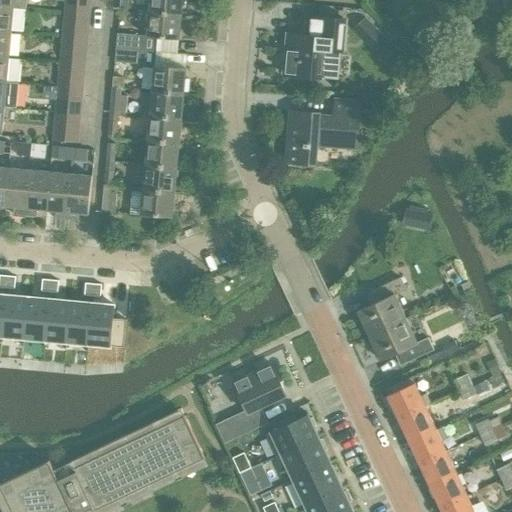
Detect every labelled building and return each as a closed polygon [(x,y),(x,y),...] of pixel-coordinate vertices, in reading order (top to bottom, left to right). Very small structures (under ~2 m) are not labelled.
[(27,10),(27,0),(0,0),(0,5),(15,7),(15,10),(27,10)] [(129,9),(129,0),(120,0),(120,8),(129,9)] [(183,13),(183,0),(152,0),(151,11),(183,13)] [(90,19),(91,5),(67,3),(66,17),(90,19)] [(0,30),(13,32),(15,10),(15,7),(0,5),(0,30)] [(180,39),(183,13),(151,11),(149,36),(180,39)] [(343,18),(341,18),(310,15),(308,15),(306,35),(288,33),(284,74),(337,79),(343,18)] [(89,33),(90,19),(66,17),(64,31),(89,33)] [(375,25),(364,36),(376,48),(387,37),(375,25)] [(0,55),(10,57),(13,32),(0,30),(0,55)] [(88,46),(89,33),(64,31),(63,44),(88,46)] [(142,49),(144,35),(119,33),(118,47),(142,49)] [(86,60),(88,46),(63,44),(62,58),(86,60)] [(141,64),(142,49),(118,47),(117,61),(141,64)] [(0,80),(8,82),(10,57),(0,55),(0,80)] [(85,73),(86,60),(62,58),(61,71),(85,73)] [(186,92),(188,67),(156,65),(154,90),(186,92)] [(84,87),(85,73),(61,71),(59,85),(84,87)] [(17,108),(20,84),(8,82),(0,80),(0,105),(6,106),(6,107),(17,108)] [(83,100),(84,87),(59,85),(59,86),(58,98),(83,100)] [(113,86),(111,111),(119,112),(121,87),(113,86)] [(183,117),(186,92),(154,90),(152,114),(183,117)] [(81,115),(83,100),(58,98),(57,113),(81,115)] [(359,147),(362,101),(337,99),(335,115),(321,114),(321,112),(293,110),(289,161),(317,163),(318,144),(359,147)] [(80,128),(81,115),(57,113),(56,126),(80,128)] [(181,142),(183,117),(152,114),(149,139),(181,142)] [(117,136),(118,119),(110,118),(109,136),(117,136)] [(79,142),(80,128),(56,126),(54,140),(79,142)] [(179,167),(181,142),(149,139),(147,164),(179,167)] [(115,161),(116,143),(108,142),(106,161),(115,161)] [(31,155),(32,147),(32,144),(20,143),(19,154),(31,155)] [(46,156),(47,145),(32,144),(32,147),(31,155),(46,156)] [(73,159),(74,152),(74,147),(61,146),(60,158),(73,159)] [(88,160),(88,150),(88,149),(74,147),(74,152),(73,159),(88,160)] [(177,191),(179,167),(147,164),(145,188),(177,191)] [(0,205),(6,206),(10,167),(0,166),(0,205)] [(26,215),(30,169),(10,167),(6,206),(15,207),(14,214),(26,215)] [(112,186),(114,168),(106,167),(104,185),(105,185),(112,186)] [(48,210),(51,171),(30,169),(26,215),(38,216),(39,209),(48,210)] [(68,218),(72,173),(51,171),(48,210),(57,211),(56,217),(68,218)] [(90,214),(94,175),(72,173),(68,218),(79,219),(80,213),(90,214)] [(119,186),(112,186),(105,185),(103,210),(116,212),(119,186)] [(174,216),(177,191),(145,188),(132,187),(129,212),(174,216)] [(332,199),(317,201),(317,214),(332,208),(332,199)] [(422,212),(418,228),(430,230),(433,214),(422,212)] [(8,276),(7,288),(15,288),(16,276),(8,276)] [(371,335),(407,319),(396,295),(407,289),(402,277),(368,292),(373,303),(360,310),(371,335)] [(43,279),(42,291),(50,292),(51,279),(43,279)] [(51,279),(50,292),(58,292),(59,280),(51,279)] [(86,283),(84,295),(93,296),(94,283),(86,283)] [(94,283),(93,296),(101,296),(101,289),(102,284),(94,283)] [(6,295),(2,336),(24,338),(28,297),(6,295)] [(28,297),(24,338),(45,340),(49,299),(28,297)] [(49,299),(45,340),(67,342),(70,301),(49,299)] [(70,301),(67,342),(88,344),(92,303),(70,301)] [(92,303),(88,344),(124,347),(126,319),(113,318),(114,305),(92,303)] [(418,343),(407,319),(371,335),(382,359),(397,352),(402,365),(435,350),(430,337),(418,343)] [(460,338),(442,347),(445,355),(458,349),(463,346),(460,338)] [(496,359),(487,363),(493,375),(501,372),(496,359)] [(269,423),(267,419),(262,408),(288,395),(273,364),(235,382),(248,410),(231,418),(217,425),(225,443),(269,423)] [(454,380),(459,390),(472,384),(467,374),(454,380)] [(416,382),(390,395),(401,418),(427,405),(431,404),(426,394),(423,395),(416,382)] [(477,395),(472,384),(459,390),(464,401),(477,395)] [(427,405),(401,418),(411,440),(438,428),(427,405)] [(277,457),(282,454),(318,436),(308,415),(296,420),(294,415),(282,421),(284,426),(266,434),(277,457)] [(0,483),(0,501),(5,511),(83,511),(90,509),(93,507),(94,510),(120,498),(124,506),(129,504),(125,496),(174,473),(178,481),(183,478),(180,470),(205,458),(185,416),(74,468),(76,471),(59,479),(50,460),(0,483)] [(501,425),(497,418),(491,421),(490,419),(478,425),(482,434),(501,425)] [(487,445),(499,439),(506,436),(501,425),(482,434),(487,445)] [(438,428),(411,440),(422,462),(448,450),(438,428)] [(282,454),(294,480),(330,463),(318,436),(282,454)] [(448,450),(422,462),(432,485),(459,472),(448,450)] [(233,458),(240,473),(251,467),(244,452),(233,458)] [(510,464),(499,470),(503,479),(511,474),(511,461),(510,463),(510,464)] [(343,489),(330,463),(294,480),(306,506),(343,489)] [(251,467),(240,473),(250,496),(262,490),(251,467)] [(459,472),(432,485),(442,507),(469,494),(459,472)] [(511,474),(503,479),(508,490),(511,488),(511,474)] [(353,511),(343,489),(306,506),(308,511),(353,511)] [(477,511),(469,494),(442,507),(444,511),(477,511)] [(265,511),(279,511),(275,502),(263,507),(265,511)]
